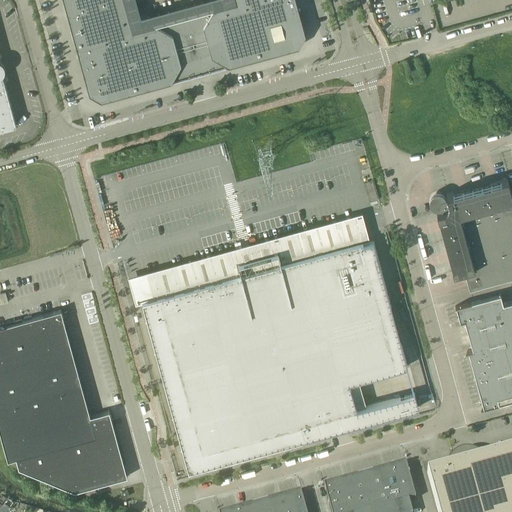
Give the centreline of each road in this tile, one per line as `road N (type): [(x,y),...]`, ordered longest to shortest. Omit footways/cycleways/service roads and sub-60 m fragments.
road 1 (unclassified): [(159,503),(61,145)]
road 2 (unclassified): [(61,145),(360,64)]
road 3 (unclassified): [(408,434),(455,421),(389,171)]
road 4 (unclassified): [(360,64),(511,23)]
road 5 (unclassified): [(22,0),(61,145)]
road 6 (unclassified): [(389,171),(511,136)]
